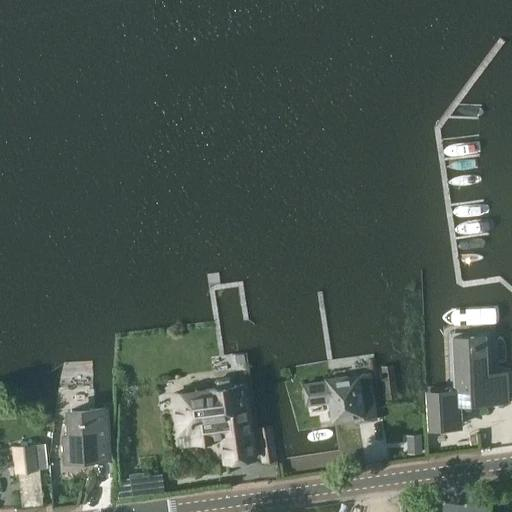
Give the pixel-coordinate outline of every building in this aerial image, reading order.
[(446,387),(430,388),(431,400),(432,413),(432,428),(453,427),(452,405),(491,403),(489,373),(488,334),(454,336),(456,387),(448,387),(446,387)] [(383,399),(395,397),(391,365),(379,366),(383,399)] [(376,418),(370,374),(346,377),(347,381),(331,383),(330,380),(305,384),(308,403),(332,400),(334,420),(355,417),(355,421),(376,418)] [(234,385),(234,381),(231,378),(220,379),(218,383),(218,387),(177,393),(179,408),(177,408),(180,431),(196,430),(197,442),(217,440),(217,436),(223,435),(226,459),(230,461),(251,458),(255,456),(246,384),(234,385)] [(110,456),(106,412),(106,408),(95,409),(71,410),(67,414),(70,444),(65,444),(66,459),(110,456)] [(260,462),(276,460),(272,424),(255,426),(260,462)] [(423,443),(409,443),(409,452),(424,451),(423,443)] [(18,471),(35,468),(32,445),(15,447),(18,471)] [(129,473),(132,495),(162,491),(159,473),(144,475),(143,471),(129,473)] [(429,511),(431,505),(411,502),(409,511),(429,511)]
